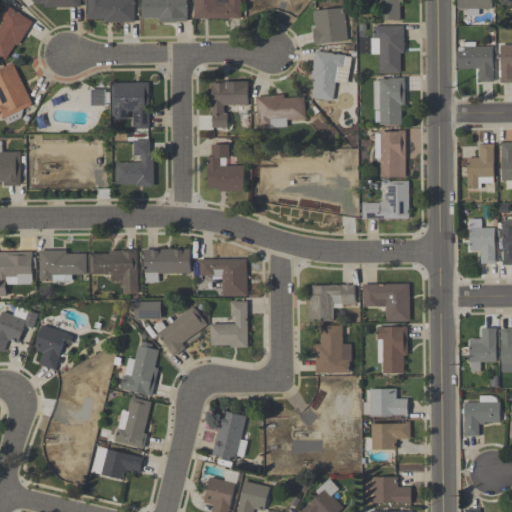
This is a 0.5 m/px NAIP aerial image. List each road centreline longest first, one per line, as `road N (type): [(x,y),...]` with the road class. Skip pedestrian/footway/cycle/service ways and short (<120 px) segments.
road 1 (tertiary): [(447,511),(437,0)]
road 2 (residential): [(0,221),(181,216),(333,252),(441,253)]
road 3 (residential): [(164,511),(201,381),(277,374),(282,242)]
road 4 (residential): [(68,58),(272,52)]
road 5 (residential): [(181,216),(181,56)]
